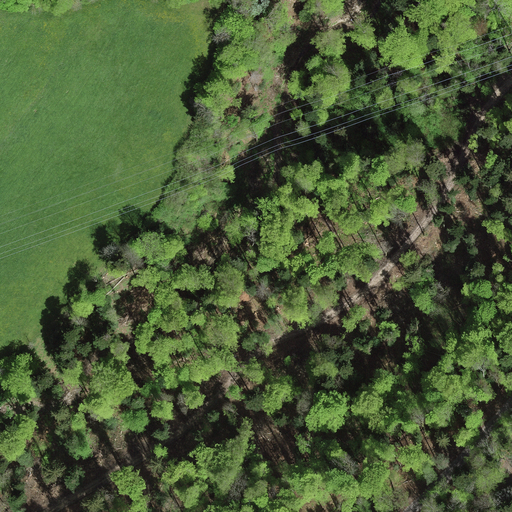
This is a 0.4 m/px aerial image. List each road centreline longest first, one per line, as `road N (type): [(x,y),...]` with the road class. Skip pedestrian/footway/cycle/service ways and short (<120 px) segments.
road 1 (track): [(44,511),(184,430),(259,353),(338,310),(385,268),(440,201),(485,109),(511,81)]
road 2 (residential): [(511,404),(409,511)]
